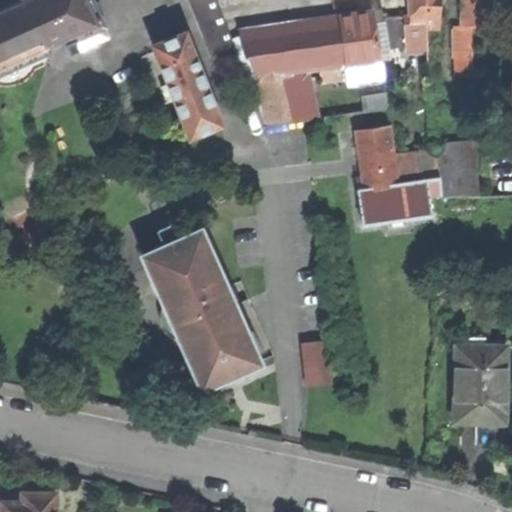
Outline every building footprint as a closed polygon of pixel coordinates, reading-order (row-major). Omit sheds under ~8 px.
[(69,54),(109,35),(93,0),(4,0),(0,2),(0,73),(64,43),(69,54)] [(193,0),(214,52),(235,43),(218,0),(193,0)] [(409,0),(411,25),(439,27),(439,0),(409,0)] [(511,0),(462,0),(462,25),(472,25),(479,25),(479,21),(511,17),(511,0)] [(345,63),(381,58),(374,14),(340,19),(345,63)] [(403,15),(384,17),(387,48),(407,46),(403,15)] [(344,63),(345,63),(340,19),(292,26),(241,33),(257,76),(258,75),(273,123),(299,119),(285,72),(296,70),(321,67),(344,63)] [(472,47),(472,25),(462,25),(456,25),(456,47),(472,47)] [(221,125),(185,32),(152,45),(188,138),(221,125)] [(472,73),(472,47),(456,47),(456,73),(472,73)] [(346,76),(344,63),(321,67),(323,80),(346,76)] [(309,118),(296,70),(285,72),(299,119),(309,118)] [(443,202),(442,192),(440,174),(399,181),(391,125),(357,129),(365,186),(358,187),(363,222),(379,219),(432,211),(430,204),(443,202)] [(477,169),(476,141),(438,144),(440,174),(442,192),(478,192),(477,169)] [(203,387),(261,361),(202,228),(144,254),(167,307),(163,309),(163,314),(163,322),(165,327),(169,333),(176,337),(180,336),(203,387)] [(305,340),(309,385),(337,382),(333,337),(305,340)] [(496,401),(506,401),(507,344),(485,344),(485,337),(457,337),(456,419),(476,419),(496,420),(496,401)] [(55,511),(56,493),(22,493),(22,502),(2,502),(1,511),(55,511)]
